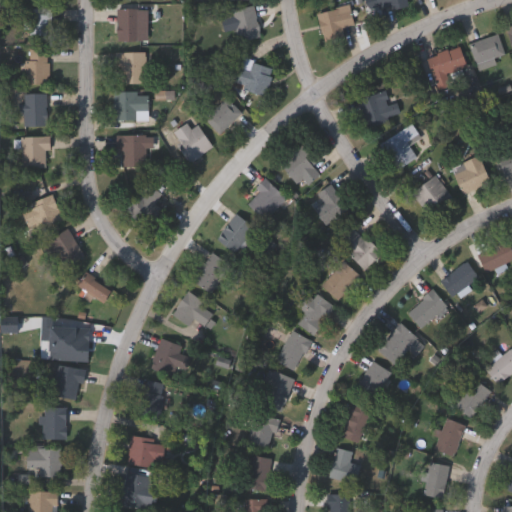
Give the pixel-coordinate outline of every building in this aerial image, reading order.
[(376,0),(380,11),(407,3),(406,0),(376,0)] [(231,7),(253,2),(259,34),(237,38),(231,7)] [(353,21),(341,24),(344,35),(323,40),(316,9),(349,2),(353,21)] [(51,5),(51,37),(29,37),(29,5),(51,5)] [(116,5),(139,5),(139,38),(116,38),(116,5)] [(505,53),(477,62),(469,40),(497,31),(505,53)] [(426,53),(459,43),(466,64),(432,74),(426,53)] [(48,46),(48,81),(25,81),(25,46),(48,46)] [(144,80),(116,80),(116,48),(144,48),(144,80)] [(273,65),(264,93),(231,81),(241,54),(273,65)] [(357,95),(385,88),(388,101),(397,99),(400,114),(365,123),(357,95)] [(147,116),(114,116),(114,89),(147,89),(147,116)] [(45,91),(45,124),(22,124),(22,91),(45,91)] [(241,110),(219,131),(203,115),(225,94),(241,110)] [(212,143),(191,159),(170,130),(185,119),(190,126),(196,122),(212,143)] [(418,132),(407,138),(416,154),(394,167),(378,141),(411,121),(418,132)] [(117,132),(144,132),(144,165),(117,165),(117,132)] [(48,134),(48,165),(20,165),(20,134),(48,134)] [(322,166),(304,186),(280,163),(297,144),(322,166)] [(511,169),(502,172),(497,151),(511,147),(511,169)] [(452,162),(481,154),(489,182),(460,190),(452,162)] [(411,190),(433,172),(453,196),(431,215),(411,190)] [(285,196),(264,217),(245,198),(266,177),(285,196)] [(161,207),(148,225),(124,208),(145,179),(161,191),(154,201),(161,207)] [(323,200),(316,190),(330,181),(347,207),(325,222),(314,206),(323,200)] [(29,200),(51,191),(62,219),(38,228),(35,221),(27,225),(21,208),(31,204),(29,200)] [(216,235),(236,211),(253,225),(233,249),(216,235)] [(364,267),(337,241),(354,224),(380,250),(364,267)] [(50,255),(42,240),(68,226),(82,253),(63,263),(57,251),(50,255)] [(511,249),(511,256),(486,270),(477,253),(506,238),(511,249)] [(191,278),(210,249),(228,261),(209,290),(191,278)] [(337,298),(319,283),(340,257),(358,271),(337,298)] [(477,275),(451,294),(440,279),(466,259),(477,275)] [(101,301),(75,283),(84,269),(111,288),(101,301)] [(421,326),(406,310),(431,286),(446,302),(421,326)] [(193,317),(187,324),(170,311),(188,288),(214,309),(202,324),(193,317)] [(303,309),(295,303),(305,291),(311,295),(316,290),(333,304),(311,332),(295,319),(303,309)] [(417,336),(393,362),(376,346),(400,320),(417,336)] [(63,353),(64,321),(86,322),(85,354),(63,353)] [(310,337),(294,368),(275,358),(291,327),(310,337)] [(150,367),(158,336),(181,342),(172,373),(150,367)] [(511,347),(511,368),(497,382),(484,367),(510,345),(511,347)] [(354,392),(369,358),(388,367),(374,400),(354,392)] [(82,381),(78,380),(75,396),(51,392),(56,362),(85,367),(82,381)] [(280,408),(257,398),(272,367),(294,377),(280,408)] [(167,382),(157,415),(137,409),(147,376),(167,382)] [(490,389),(470,415),(454,403),(474,376),(490,389)] [(371,407),(358,440),(337,432),(350,399),(371,407)] [(65,404),(65,437),(43,437),(43,404),(65,404)] [(269,444),(248,441),(252,411),(280,415),(278,430),(271,429),(269,444)] [(434,447),(446,415),(465,422),(453,454),(434,447)] [(128,462),(130,434),(160,436),(158,465),(128,462)] [(26,465),(26,445),(61,445),(61,474),(39,474),(39,465),(26,465)] [(355,481),(329,474),(336,445),(353,449),(350,460),(359,462),(355,481)] [(245,487),(247,453),(269,454),(268,488),(245,487)] [(442,496),(422,493),(429,459),(449,463),(442,496)] [(147,507),(121,503),(126,470),(151,474),(147,507)] [(27,511),(27,488),(57,488),(57,511),(27,511)] [(350,511),(327,511),(327,492),(350,492),(350,511)] [(244,511),(244,496),(266,496),(266,511),(244,511)]
